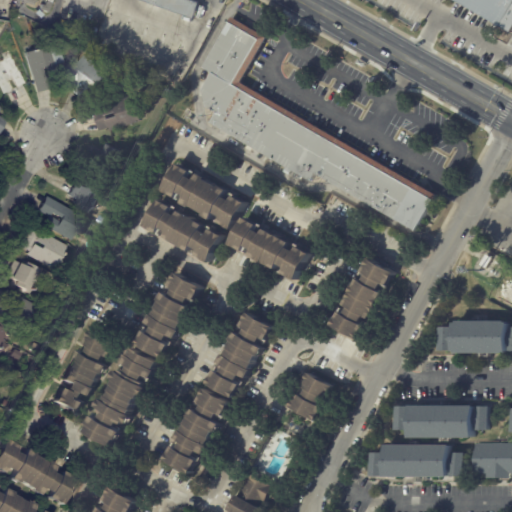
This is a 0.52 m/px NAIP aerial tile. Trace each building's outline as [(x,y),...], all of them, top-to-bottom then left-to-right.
[(145,0),(198,0),(204,2),(198,18),(145,0)] [(227,0),(226,4),(227,4),(225,9),(224,8),(222,12),(218,10),(221,4),(219,3),(221,0),(227,0)] [(511,0),(511,28),(461,0),(511,0)] [(101,35),(106,19),(112,21),(115,11),(187,37),(183,48),(112,22),(107,37),(101,35)] [(220,14),(215,24),(211,22),(216,12),(220,14)] [(235,18),(269,37),(244,82),(444,195),(424,231),(321,173),(317,180),(215,122),(221,112),(210,106),(206,90),(216,72),(205,66),(233,17),(235,18)] [(50,88),(37,92),(25,54),(27,54),(26,53),(34,51),(34,50),(37,49),(37,50),(42,48),(41,48),(44,47),(44,48),(58,43),(63,62),(56,65),(59,75),(49,79),(52,88),(50,88)] [(29,96),(14,103),(9,93),(5,95),(0,85),(0,55),(17,47),(20,53),(25,66),(21,68),(29,83),(26,85),(31,95),(29,96)] [(82,97),(73,91),(79,83),(72,78),(88,56),(112,73),(96,96),(87,90),(82,97)] [(144,122),(115,131),(113,127),(104,130),(98,112),(107,109),(106,105),(136,96),(138,104),(140,103),(141,106),(139,106),(144,122)] [(94,155),(97,147),(106,151),(109,144),(126,151),(117,174),(100,167),(103,159),(94,155)] [(250,203),(236,230),(223,223),(226,217),(218,214),(215,220),(207,215),(208,214),(193,206),(192,208),(184,203),(188,197),(181,193),(178,198),(165,191),(179,164),(192,171),(190,176),(197,180),(200,174),(208,178),(207,180),(222,188),(223,186),(231,190),(227,197),(234,201),(237,196),(250,203)] [(102,195),(93,213),(75,203),(77,199),(70,196),(78,179),(87,184),(89,180),(105,189),(102,195)] [(39,211),(47,197),(84,217),(71,240),(43,225),(48,216),(39,211)] [(200,256),(203,251),(195,247),(192,251),(167,237),(170,232),(162,228),(160,233),(146,226),(161,200),(173,207),(171,212),(178,216),(181,211),(207,225),(204,230),(212,234),(214,229),(227,237),(213,263),(200,256)] [(287,274),(290,269),(282,265),(280,269),(254,255),(257,250),(250,247),(247,251),(234,244),(248,218),(261,225),(258,230),(266,234),(268,229),(294,243),(291,248),(299,253),(302,247),(315,255),(300,281),(287,274)] [(23,240),(28,230),(67,251),(56,271),(28,255),(30,252),(19,246),(23,240)] [(497,257),(491,268),(485,265),(491,254),(497,257)] [(397,273),(390,286),(385,283),(381,291),(386,294),(373,319),(367,316),(363,323),(368,326),(361,340),(334,325),(341,312),(346,315),(350,307),(346,304),(359,279),(365,282),(369,274),(364,271),(370,258),(397,273)] [(7,277),(15,261),(21,265),(24,261),(42,271),(30,295),(24,291),(11,284),(13,280),(7,277)] [(150,332),(154,326),(147,322),(151,314),(153,315),(161,301),(159,300),(164,292),(170,295),(174,288),(169,285),(176,272),(203,287),(196,300),(191,297),(187,304),(194,308),(189,316),(187,315),(180,329),(181,330),(177,338),(170,334),(166,342),(171,345),(165,358),(138,344),(145,330),(150,333),(150,332)] [(36,306),(32,313),(33,313),(32,316),(31,315),(28,320),(29,321),(28,323),(27,323),(22,330),(0,317),(0,290),(6,294),(8,291),(36,306)] [(267,340),(263,337),(259,345),(266,348),(261,357),(259,356),(252,370),(253,370),(249,378),(242,375),(238,382),(243,385),(236,398),(210,384),(217,371),(222,373),(226,366),(219,362),(223,354),(225,355),(232,341),(231,340),(236,332),(242,336),(246,329),(241,326),(248,313),(275,327),(267,340)] [(498,353),(458,353),(458,351),(440,350),(440,327),(457,327),(457,323),(459,323),(459,321),(507,321),(507,322),(510,322),(510,326),(511,326),(511,351),(508,351),(508,353),(498,353)] [(0,324),(10,330),(4,342),(10,345),(3,358),(0,356),(0,324)] [(66,387),(68,384),(61,380),(65,371),(67,372),(74,358),(73,358),(78,350),(84,353),(88,346),(83,343),(90,330),(117,344),(110,357),(105,355),(101,362),(108,366),(103,374),(101,373),(94,387),(95,388),(91,396),(84,392),(80,400),(85,403),(78,416),(52,401),(59,388),(64,391),(66,387)] [(38,346),(35,352),(30,348),(33,343),(38,346)] [(100,440),(87,433),(91,426),(90,425),(94,417),(101,421),(105,414),(101,412),(102,410),(98,408),(102,400),(105,401),(107,396),(108,397),(111,392),(112,392),(115,386),(114,385),(117,381),(113,379),(117,371),(121,374),(123,371),(127,373),(130,367),(123,363),(127,355),(129,356),(133,348),(163,365),(159,372),(157,372),(153,379),(146,375),(143,382),(148,385),(146,387),(150,389),(143,402),(139,400),(133,410),(131,415),(134,418),(130,426),(122,421),(117,429),(124,433),(119,442),(118,441),(114,448),(100,440)] [(15,349),(21,354),(17,361),(10,356),(15,349)] [(319,422),(291,406),(298,393),(303,396),(307,389),(301,386),(308,373),(336,387),(329,400),(324,397),(319,405),(326,408),(319,422)] [(208,454),(201,451),(197,458),(202,461),(195,474),(169,460),(176,447),(181,450),(185,442),(178,438),(182,430),(184,431),(192,417),(190,416),(195,408),(201,412),(205,405),(200,402),(207,389),(234,403),(227,416),(222,414),(218,421),(225,424),(220,433),(218,432),(211,446),(212,446),(208,454)] [(397,406),(489,406),(489,431),(479,431),(479,439),(413,438),(413,430),(397,430),(397,406)] [(21,456),(24,449),(33,454),(32,456),(46,463),(47,461),(55,466),(51,472),(58,476),(61,471),(75,479),(61,506),(47,498),(50,493),(43,489),(39,495),(31,491),(32,489),(18,482),(17,484),(9,479),(12,472),(5,468),(2,472),(0,470),(0,444),(3,439),(17,447),(14,452),(21,456)] [(389,477),(389,475),(372,475),(372,451),(388,451),(388,444),(454,444),(454,452),(466,451),(466,476),(453,476),(389,477)] [(511,479),(488,479),(488,475),(475,475),(475,444),(511,444),(511,479)] [(263,502),(260,507),(268,511),(229,511),(226,510),(227,508),(230,510),(237,496),(235,494),(247,472),(272,486),(263,502)] [(139,501),(133,511),(128,511),(126,511),(125,511),(98,511),(101,507),(107,510),(110,502),(105,499),(112,487),(139,501)] [(0,511),(0,493),(3,488),(11,493),(10,495),(24,502),(25,500),(33,505),(29,511),(38,511),(39,511),(41,511),(0,511)]
